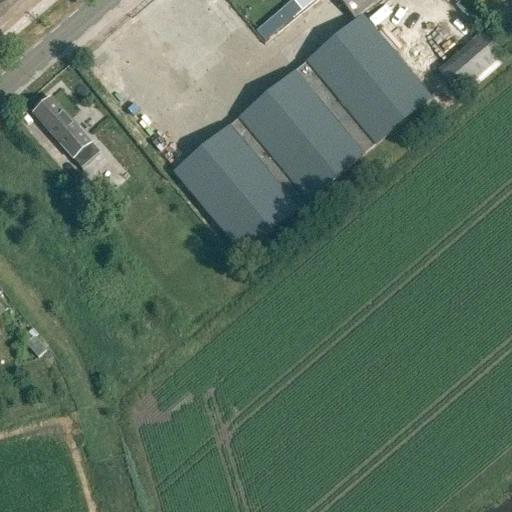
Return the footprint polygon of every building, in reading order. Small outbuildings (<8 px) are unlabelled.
[(174,175),(243,258),(431,101),(363,18),(361,20),(359,17),(380,0),(336,0),(354,22),(355,21),(357,23),(174,175)] [(188,19),(168,33),(176,45),(196,31),(188,19)] [(271,20),(255,33),(263,43),(279,30),(271,20)] [(485,39),(438,78),(458,102),(505,63),(485,39)] [(51,100),(33,116),(60,146),(81,171),(99,156),(78,131),(51,100)] [(103,196),(87,178),(76,188),(92,206),(103,196)] [(26,346),(38,360),(46,353),(34,340),(26,346)]
